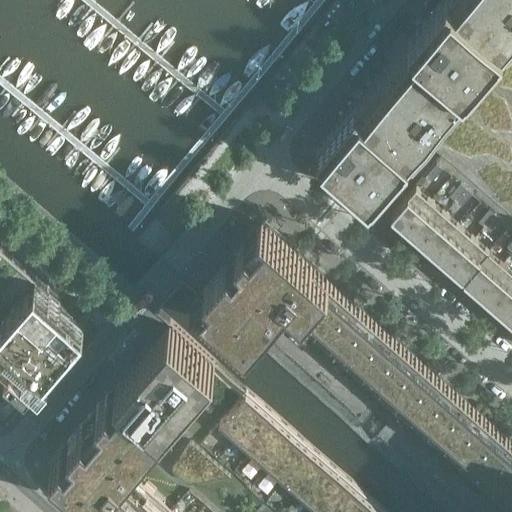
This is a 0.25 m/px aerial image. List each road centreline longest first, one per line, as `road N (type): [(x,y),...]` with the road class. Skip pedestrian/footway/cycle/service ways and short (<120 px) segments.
road 1 (residential): [(262,157),(0,461)]
road 2 (residential): [(511,379),(262,157)]
road 3 (residential): [(391,0),(262,157)]
